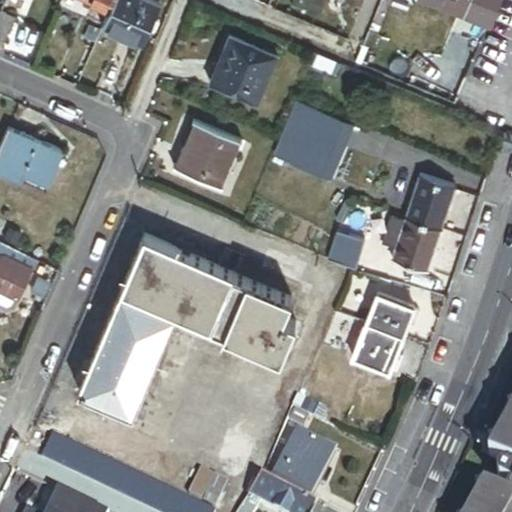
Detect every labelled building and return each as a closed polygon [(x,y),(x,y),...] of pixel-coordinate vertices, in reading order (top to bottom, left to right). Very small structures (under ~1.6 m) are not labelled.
[(112,0),(85,0),(108,10),(112,0)] [(112,0),(108,10),(101,28),(141,45),(159,3),(150,0),(112,0)] [(500,0),(423,0),(489,27),(500,0)] [(16,22),(0,14),(0,44),(5,46),(16,22)] [(276,55),(230,36),(210,84),(256,103),(276,55)] [(313,54),(309,66),(336,77),(341,65),(313,54)] [(303,104),(279,160),(335,183),(359,127),(303,104)] [(195,118),(184,145),(189,148),(201,121),(195,118)] [(189,148),(184,145),(175,166),(219,185),(239,137),(201,121),(189,148)] [(61,151),(7,127),(0,141),(0,169),(19,178),(22,171),(46,182),(61,151)] [(409,219),(444,231),(459,187),(424,176),(421,186),(413,207),(409,219)] [(413,207),(421,186),(408,181),(401,203),(413,207)] [(394,214),(385,239),(400,245),(409,219),(394,214)] [(430,273),(444,231),(409,219),(400,245),(395,261),(430,273)] [(365,240),(338,232),(329,259),(357,268),(365,240)] [(92,362),(85,377),(79,392),(134,415),(176,315),(281,359),(297,321),(285,316),(293,297),(145,234),(92,362)] [(42,263),(0,242),(0,305),(6,308),(12,306),(16,298),(31,268),(39,271),(42,263)] [(381,293),(369,322),(407,338),(412,325),(418,327),(424,313),(418,311),(419,309),(381,293)] [(407,338),(369,322),(354,358),(392,374),(394,368),(400,371),(406,356),(400,354),(407,338)] [(78,374),(85,377),(92,362),(84,359),(78,374)] [(511,442),(507,453),(500,466),(511,472),(510,474),(507,473),(503,475),(500,477),(499,480),(500,485),(501,488),(511,493),(511,495),(509,502),(486,490),(473,511),(511,511),(511,422),(504,438),(511,442)] [(301,436),(275,486),(309,503),(335,455),(301,436)] [(492,461),(500,466),(507,453),(511,442),(504,438),(498,448),(492,461)] [(309,503),(315,506),(341,458),(335,455),(309,503)] [(203,473),(192,498),(220,509),(230,485),(203,473)] [(214,511),(147,480),(135,503),(146,511),(214,511)] [(275,486),(266,481),(242,511),(261,511),(266,506),(277,511),(321,511),(323,510),(315,506),(309,503),(275,486)] [(95,511),(59,495),(50,511),(28,511),(27,511),(95,511)]
